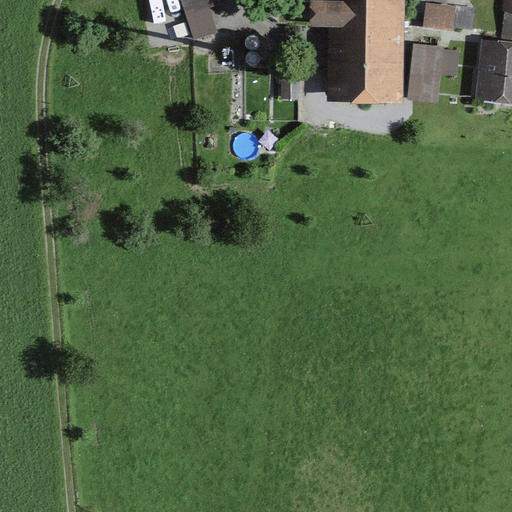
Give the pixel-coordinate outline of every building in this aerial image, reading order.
[(210,0),(182,0),(185,10),(211,2),(210,0)] [(403,0),(312,0),(312,21),(329,22),(327,93),(400,95),(403,0)] [(473,7),(426,3),(424,27),(471,32),(473,7)] [(511,10),(502,10),(501,40),(511,40),(511,10)] [(445,44),(415,40),(409,96),(438,99),(445,44)] [(511,43),(480,41),(475,101),(511,104),(511,43)]
